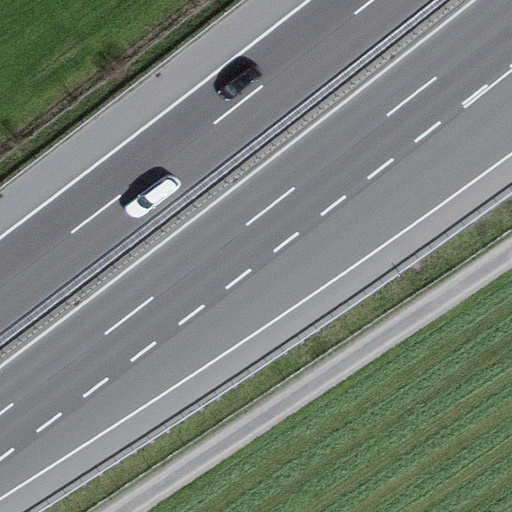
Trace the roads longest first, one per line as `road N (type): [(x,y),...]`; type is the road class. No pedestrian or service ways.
road 1 (motorway): [(81,357),(511,18)]
road 2 (motorway): [(81,357),(511,47)]
road 3 (track): [(110,511),(511,218)]
road 4 (motorway): [(368,0),(0,285)]
